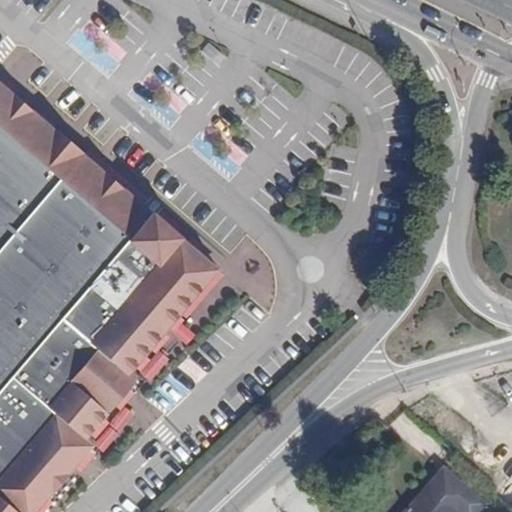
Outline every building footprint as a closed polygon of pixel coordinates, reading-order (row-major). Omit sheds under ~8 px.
[(54,127),(0,81),(0,511),(35,511),(95,442),(87,436),(137,378),(130,372),(140,360),(220,267),(153,210),(153,211),(55,126),(54,127)] [(131,411),(148,429),(188,392),(171,374),(131,411)] [(472,460),(483,470),(496,454),(485,444),(472,460)] [(483,470),(479,475),(493,488),(511,468),(496,454),(483,470)] [(406,511),(454,511),(456,510),(458,511),(476,511),(482,505),(443,472),(406,511)]
